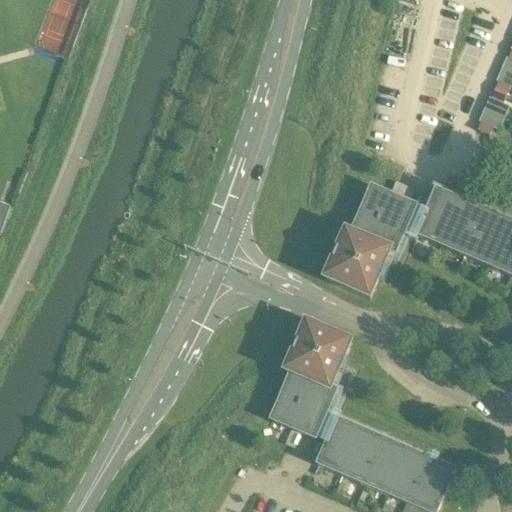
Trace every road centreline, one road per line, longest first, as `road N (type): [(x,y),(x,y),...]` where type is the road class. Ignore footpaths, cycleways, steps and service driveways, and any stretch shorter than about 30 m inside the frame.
road 1 (secondary): [(80,511),(212,262)]
road 2 (secondary): [(212,262),(300,0)]
road 3 (residential): [(511,176),(452,151),(511,22)]
road 4 (residential): [(367,328),(422,383),(511,420)]
road 5 (unclassified): [(367,328),(212,262)]
road 6 (residential): [(511,357),(443,332),(367,328)]
